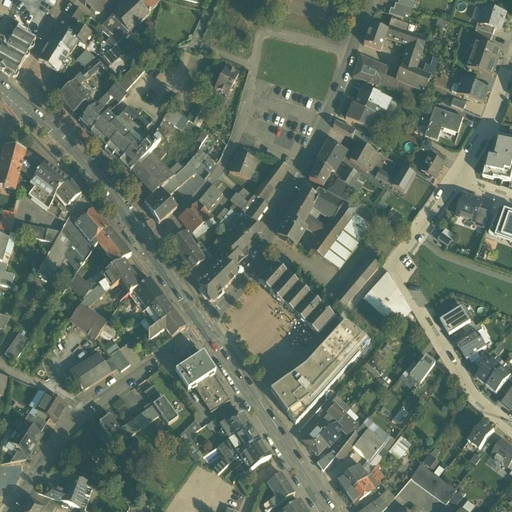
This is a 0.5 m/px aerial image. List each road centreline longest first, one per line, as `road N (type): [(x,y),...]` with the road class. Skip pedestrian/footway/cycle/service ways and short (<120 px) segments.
road 1 (residential): [(202,328),(245,279),(307,158),(367,0)]
road 2 (residential): [(457,181),(401,252),(422,309),(476,403),(511,430)]
road 3 (secondary): [(17,98),(117,202),(202,328)]
road 4 (secondary): [(202,328),(326,511)]
road 5 (residential): [(202,328),(83,416)]
road 6 (residential): [(511,70),(457,181)]
